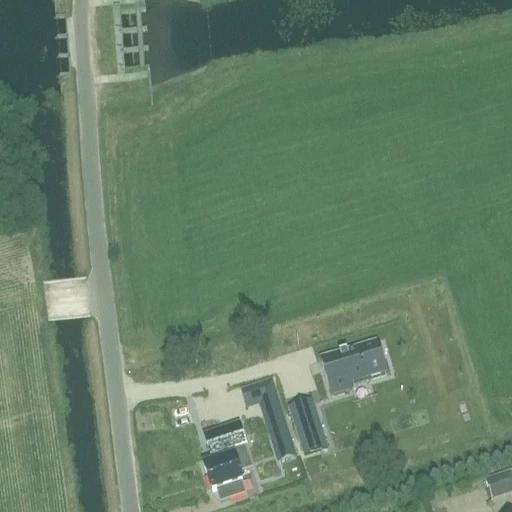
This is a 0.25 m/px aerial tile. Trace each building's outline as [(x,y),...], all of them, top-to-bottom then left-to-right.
[(374,381),(392,374),(389,365),(384,351),(381,346),(379,347),(375,336),(327,354),(333,370),(330,371),(337,390),(344,388),(352,385),(352,384),(354,384),(353,383),(372,375),(374,381)] [(276,448),(291,443),(277,397),(261,402),(276,448)] [(289,410),(297,433),(304,456),(327,449),(319,426),(312,403),(289,410)] [(239,473),(250,469),(245,454),(234,458),(234,457),(204,467),(212,492),(243,483),(239,473)] [(511,471),(485,480),(491,500),(511,492),(511,471)]
